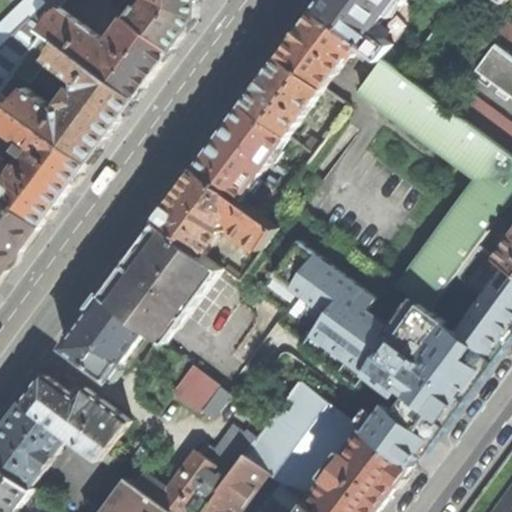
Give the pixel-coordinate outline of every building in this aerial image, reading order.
[(0,91),(1,92),(34,46),(47,29),(63,7),(68,0),(49,0),(0,47),(0,91)] [(202,0),(148,0),(143,5),(140,3),(131,15),(176,50),(202,15),(202,0)] [(324,0),(318,9),(384,58),(394,43),(377,29),(398,0),(324,0)] [(159,72),(176,50),(131,15),(103,54),(96,49),(103,38),(63,7),(47,29),(140,97),(159,72)] [(302,31),(284,55),(327,88),(353,54),(356,56),(358,53),(379,68),(386,59),(384,58),(318,9),(302,31)] [(511,21),(500,12),(484,32),(500,44),(511,52),(511,21)] [(120,124),(140,97),(47,29),(34,46),(82,81),(83,89),(81,92),(78,90),(73,91),(67,98),(66,103),(69,106),(69,110),(60,111),(29,86),(15,104),(92,161),(120,124)] [(511,52),(500,44),(481,68),(511,91),(511,52)] [(266,80),(248,103),(292,136),(327,88),(284,55),(266,80)] [(362,90),(366,92),(473,174),(395,278),(413,291),(434,306),(511,199),(511,153),(451,108),(386,59),(379,68),(362,90)] [(511,153),(511,122),(466,88),(451,108),(511,153)] [(223,137),(200,168),(245,200),(292,136),(248,103),(223,137)] [(73,188),(92,161),(15,104),(1,122),(27,141),(35,141),(36,147),(19,169),(20,172),(17,175),(10,175),(9,167),(0,160),(0,189),(46,223),(73,188)] [(180,195),(162,220),(207,253),(224,229),(222,227),(230,215),(238,220),(239,228),(265,247),(281,226),(270,218),(261,212),(245,200),(200,168),(180,195)] [(0,285),(28,248),(46,223),(0,189),(0,285)] [(133,259),(106,295),(150,328),(169,343),(226,267),(207,253),(162,220),(133,259)] [(435,437),(511,330),(511,269),(509,268),(465,328),(434,306),(413,291),(395,315),(375,300),(382,291),(304,235),(273,278),(329,317),(316,335),(393,390),(365,428),(415,464),(435,437)] [(511,241),(501,257),(509,268),(511,269),(511,241)] [(67,346),(112,379),(150,328),(106,295),(84,323),(67,346)] [(157,343),(142,364),(153,372),(168,351),(157,343)] [(175,392),(204,413),(224,384),(196,363),(175,392)] [(35,388),(27,400),(74,434),(106,459),(135,420),(89,386),(81,397),(46,373),(35,388)] [(379,511),(387,502),(415,464),(365,428),(302,380),(248,454),(271,472),(312,502),(326,511),(379,511)] [(6,427),(0,435),(0,458),(35,486),(74,434),(27,400),(6,427)] [(150,475),(143,485),(179,511),(242,511),(271,472),(248,454),(231,476),(220,467),(221,466),(208,456),(213,448),(209,444),(202,451),(200,450),(171,490),(150,475)] [(0,511),(18,511),(37,487),(35,486),(0,458),(0,511)] [(277,478),(269,489),(298,511),(307,501),(277,478)] [(179,511),(143,485),(140,482),(117,511),(179,511)] [(511,511),(511,486),(492,511),(511,511)] [(326,511),(312,502),(304,511),(326,511)]
